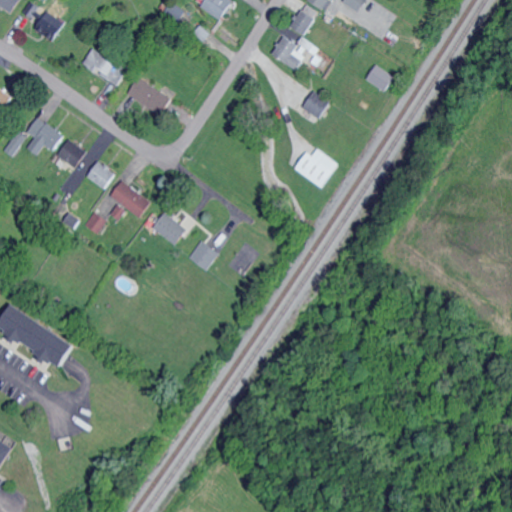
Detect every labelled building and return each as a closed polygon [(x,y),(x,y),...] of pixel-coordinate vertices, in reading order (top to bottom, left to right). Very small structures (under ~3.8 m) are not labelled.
[(24,0),(0,0),(0,2),(17,13),(24,0)] [(71,22),(34,0),(33,0),(26,12),(41,22),(37,28),(59,42),(71,22)] [(227,19),(235,0),(208,0),(205,9),(227,19)] [(346,0),(346,2),(363,12),(370,0),(346,0)] [(322,10),(307,2),(294,25),(309,33),(322,10)] [(295,55),(302,45),(286,34),(274,53),(299,70),(305,61),(295,55)] [(131,68),(97,48),(87,64),(122,84),(131,68)] [(369,79),(389,91),(399,76),(379,63),(369,79)] [(131,96),(168,114),(176,96),(139,78),(131,96)] [(16,97),(0,86),(0,119),(1,120),(16,97)] [(305,107),(323,118),(333,101),(316,90),(305,107)] [(59,150),(69,132),(39,117),(32,132),(37,135),(30,148),(42,154),(47,145),(59,150)] [(100,159),(72,138),(60,154),(89,174),(100,159)] [(311,151),(299,168),(326,187),(343,163),(321,148),(316,155),(311,151)] [(120,173),(100,160),(90,176),(110,189),(120,173)] [(146,216),(157,199),(125,181),(115,198),(146,216)] [(130,208),(119,204),(114,215),(124,219),(130,208)] [(88,224),(100,233),(110,220),(98,211),(88,224)] [(183,244),(193,226),(167,212),(158,231),(183,244)] [(223,250),(202,240),(192,259),(213,269),(223,250)] [(84,346),(15,302),(1,324),(70,368),(84,346)] [(20,448),(0,435),(0,461),(8,467),(20,448)]
